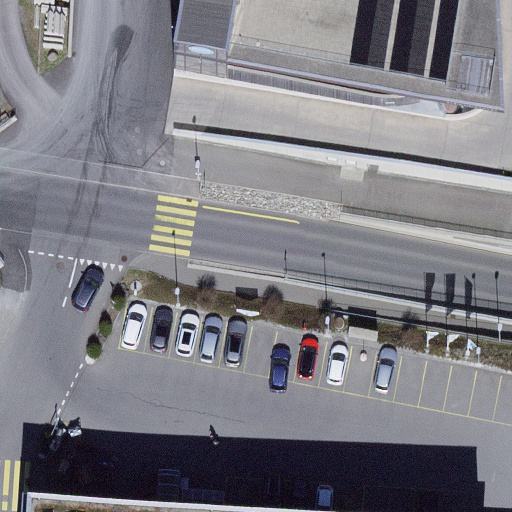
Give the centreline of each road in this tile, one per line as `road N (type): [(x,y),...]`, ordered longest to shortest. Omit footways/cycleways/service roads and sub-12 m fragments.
road 1 (tertiary): [(0,199),(511,289)]
road 2 (track): [(82,213),(7,43),(2,0)]
